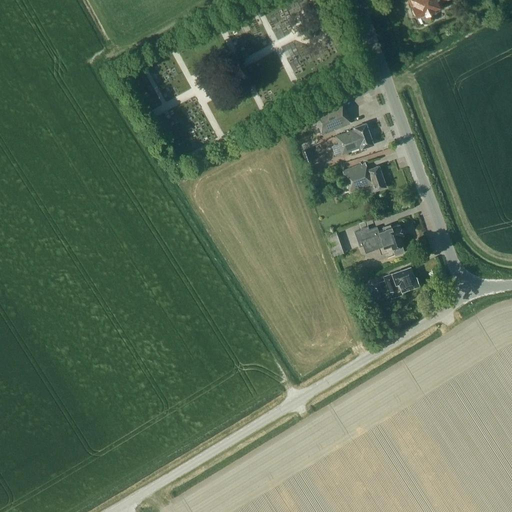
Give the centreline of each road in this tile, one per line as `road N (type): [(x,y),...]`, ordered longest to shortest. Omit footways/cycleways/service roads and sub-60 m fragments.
road 1 (unclassified): [(113,511),(448,311),(470,288)]
road 2 (tertiary): [(470,288),(354,0)]
